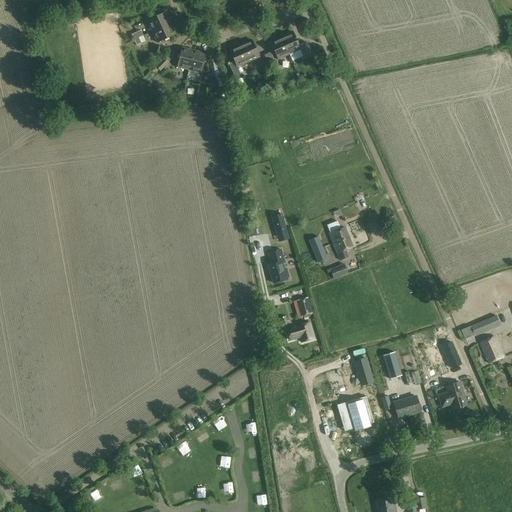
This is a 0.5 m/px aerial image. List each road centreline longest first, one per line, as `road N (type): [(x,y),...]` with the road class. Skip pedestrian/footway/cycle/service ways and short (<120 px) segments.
road 1 (unclassified): [(497,431),(309,0)]
road 2 (unclassified): [(343,511),(341,480),(355,465),(497,431)]
